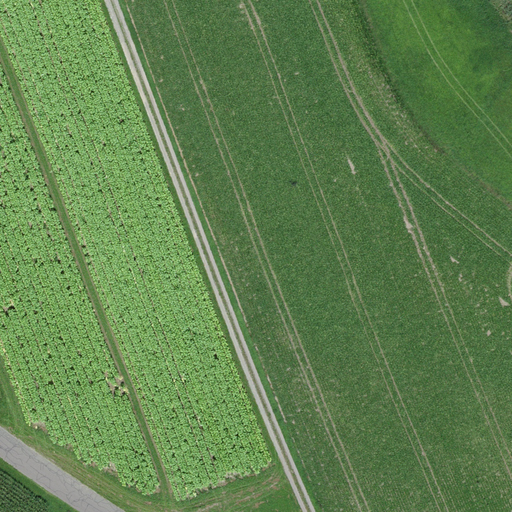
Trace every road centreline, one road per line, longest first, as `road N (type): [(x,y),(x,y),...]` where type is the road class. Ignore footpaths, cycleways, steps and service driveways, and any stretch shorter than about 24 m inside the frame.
road 1 (track): [(313,511),(118,0)]
road 2 (unclassified): [(108,511),(0,442)]
